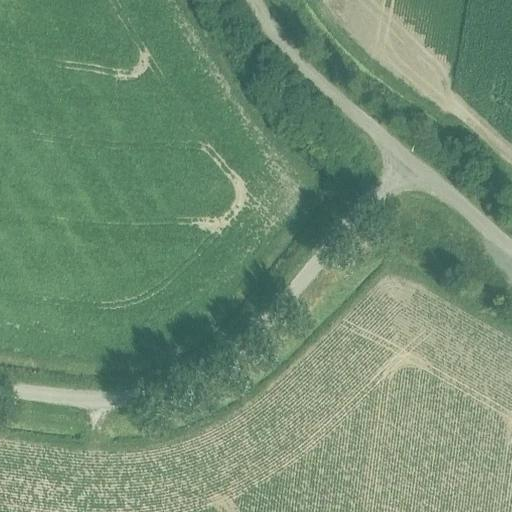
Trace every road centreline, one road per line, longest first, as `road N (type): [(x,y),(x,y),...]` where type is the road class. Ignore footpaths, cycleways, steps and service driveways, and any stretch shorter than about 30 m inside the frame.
road 1 (unclassified): [(401,165),(250,337),(189,379),(135,393),(0,382)]
road 2 (unclassified): [(253,0),(362,133),(401,165)]
road 3 (unclassified): [(401,165),(511,245)]
